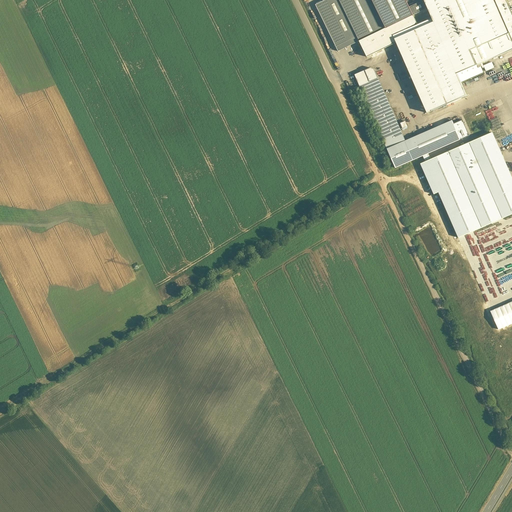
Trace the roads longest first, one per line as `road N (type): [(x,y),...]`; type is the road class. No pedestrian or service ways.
road 1 (track): [(401,222),(511,450)]
road 2 (unclassified): [(163,307),(379,177)]
road 3 (unclassified): [(295,0),(379,177)]
